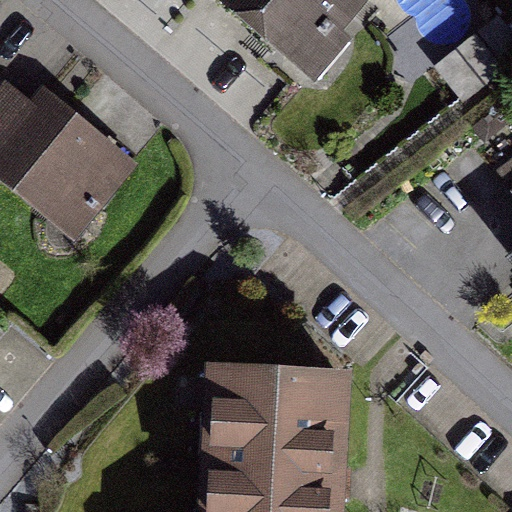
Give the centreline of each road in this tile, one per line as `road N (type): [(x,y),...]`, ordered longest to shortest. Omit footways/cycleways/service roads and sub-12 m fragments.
road 1 (residential): [(243,177),(0,470)]
road 2 (residential): [(511,422),(320,226),(243,177)]
road 3 (residential): [(243,177),(42,0)]
